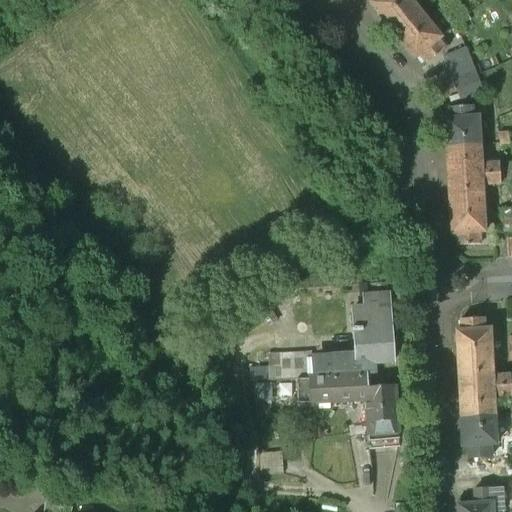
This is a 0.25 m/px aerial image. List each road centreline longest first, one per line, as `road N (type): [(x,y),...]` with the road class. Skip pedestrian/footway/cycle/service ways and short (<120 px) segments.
road 1 (residential): [(434,279),(422,95),(346,0)]
road 2 (residential): [(442,511),(434,279)]
